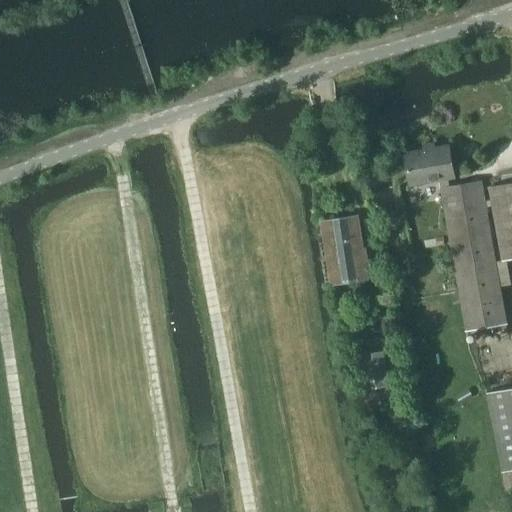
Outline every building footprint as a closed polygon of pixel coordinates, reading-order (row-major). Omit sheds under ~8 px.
[(440,184),(449,182),(449,179),(455,178),(448,144),(404,152),(410,186),(439,181),(440,184)] [(466,332),(507,325),(481,181),(450,186),(449,182),(440,184),(466,332)] [(511,183),(489,187),(503,261),(511,258),(511,183)] [(336,285),(365,280),(356,218),(326,222),(336,285)] [(384,350),(358,354),(364,391),(390,386),(384,350)] [(511,388),(487,393),(501,472),(511,469),(511,388)] [(467,400),(463,393),(458,396),(461,403),(467,400)]
